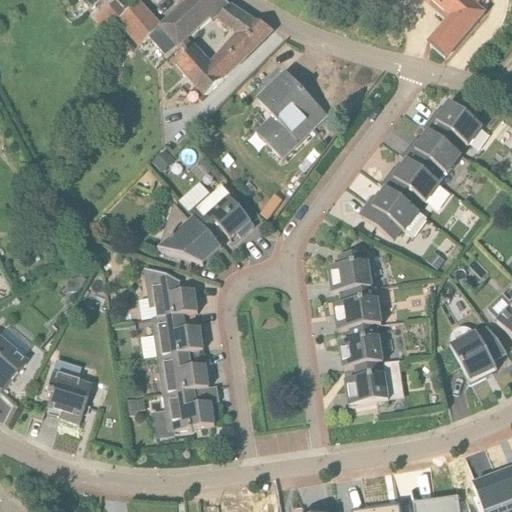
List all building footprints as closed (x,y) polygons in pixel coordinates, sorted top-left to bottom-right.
[(76,0),(91,14),(104,0),(76,0)] [(218,0),(194,0),(160,30),(138,6),(128,15),(116,26),(138,49),(141,46),(142,46),(149,40),(165,59),(169,55),(211,22),(213,24),(229,8),(218,0)] [(483,14),(467,0),(429,0),(443,11),(447,6),(458,16),(430,48),(431,49),(445,61),(484,16),(482,14),(483,14)] [(116,26),(128,15),(116,3),(96,23),(106,35),(113,28),(116,26)] [(206,97),(241,65),(272,34),(242,17),(231,9),(218,22),(241,39),(227,52),(212,72),(204,61),(192,50),(175,65),(206,97)] [(282,162),(314,131),(306,123),(317,112),(303,98),(305,96),(286,76),(257,104),(275,122),(265,131),(274,141),(268,147),(282,162)] [(457,157),(458,156),(465,147),(468,149),(482,130),(466,118),(472,111),(454,105),(452,107),(450,106),(442,117),(437,113),(431,121),(436,125),(429,135),(424,131),(423,132),(457,157)] [(436,185),(437,185),(444,175),(447,178),(461,159),(458,156),(457,157),(423,132),(428,136),(421,146),(416,142),(410,150),(415,154),(408,164),(403,160),(402,160),(436,185)] [(299,170),(306,175),(322,157),(315,151),(299,170)] [(165,154),(152,165),(161,175),(174,164),(165,154)] [(402,160),(402,161),(407,165),(400,174),(395,170),(389,179),(394,182),(387,192),(382,188),(381,189),(415,214),(415,213),(423,204),(426,206),(440,187),(437,185),(436,185),(402,160)] [(365,222),(394,243),(401,232),(413,241),(427,222),(415,213),(415,214),(381,189),(386,193),(379,203),(374,199),(368,207),(373,211),(365,222)] [(190,216),(195,221),(213,242),(222,234),(230,243),(237,237),(240,241),(254,229),(222,193),(214,201),(210,198),(190,216)] [(191,225),(174,207),(158,254),(203,269),(203,268),(221,251),(213,242),(195,221),(191,225)] [(437,273),(445,263),(434,255),(426,264),(437,273)] [(344,296),(372,292),(368,266),(367,266),(366,256),(339,260),(340,270),(328,272),(332,298),(344,296)] [(178,288),(180,285),(150,274),(146,284),(150,311),(156,310),(157,321),(157,322),(183,318),(183,319),(198,316),(195,294),(180,296),(178,288)] [(68,283),(68,295),(78,295),(86,282),(80,276),(68,283)] [(26,288),(22,279),(11,284),(15,293),(26,288)] [(372,292),(344,296),(346,308),(334,310),(338,335),(350,333),(377,330),(382,329),(378,303),(377,303),(375,291),(372,292)] [(511,301),(511,311),(498,325),(511,339),(511,294),(509,298),(511,301)] [(157,322),(157,321),(152,322),(158,361),(189,356),(203,354),(200,332),(185,334),(183,319),(183,318),(157,322)] [(355,371),(382,367),(383,367),(379,341),(377,330),(350,333),(352,345),(340,347),(343,373),(355,371)] [(506,356),(505,354),(487,331),(475,337),(470,333),(464,331),(458,333),(453,337),(451,344),(452,350),(450,351),(471,388),(497,373),(492,364),(506,356)] [(0,397),(1,396),(26,367),(0,344),(0,397)] [(164,398),(194,394),(209,391),(206,369),(191,371),(189,356),(158,361),(164,398)] [(349,411),(389,405),(385,379),(384,379),(382,367),(355,371),(357,383),(345,385),(349,411)] [(49,400),(46,411),(45,413),(61,417),(59,424),(79,430),(91,390),(51,378),(45,398),(49,400)] [(164,398),(169,436),(190,433),(193,433),(193,432),(215,429),(211,407),(197,409),(194,394),(164,398)] [(146,413),(144,402),(127,404),(129,420),(139,418),(138,414),(146,413)] [(511,511),(511,473),(474,489),(483,511),(511,511)] [(461,511),(460,502),(415,508),(415,511),(461,511)]
